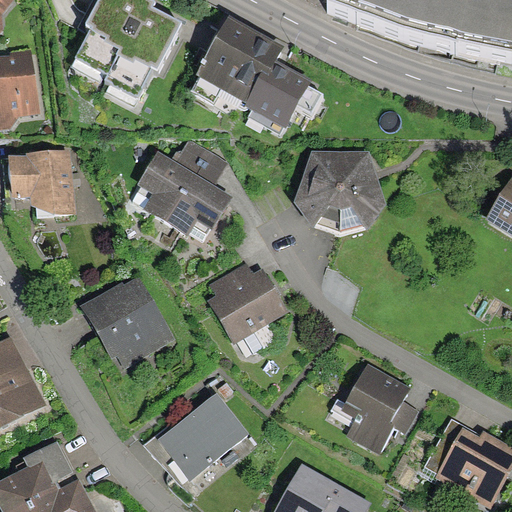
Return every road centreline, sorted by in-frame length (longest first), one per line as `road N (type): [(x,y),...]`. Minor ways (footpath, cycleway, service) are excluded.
road 1 (residential): [(511,412),(371,336),(303,280),(273,222)]
road 2 (residential): [(0,256),(103,426),(177,511)]
road 3 (tertiary): [(254,0),(365,57),(511,100)]
